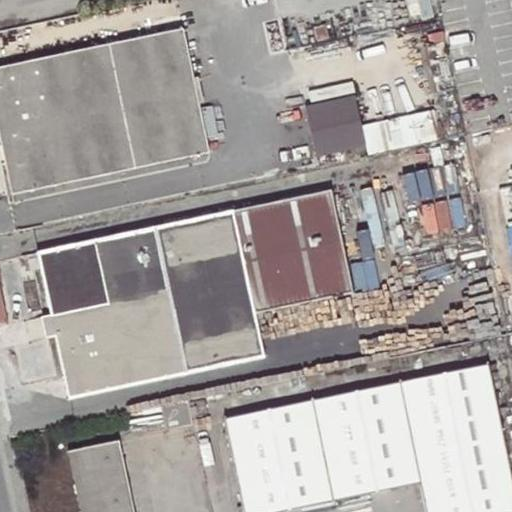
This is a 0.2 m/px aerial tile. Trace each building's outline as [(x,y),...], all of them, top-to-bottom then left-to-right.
[(181,28),(0,67),(0,148),(10,195),(208,151),(202,127),(215,124),(211,107),(199,110),(181,28)] [(365,144),(355,94),(305,104),(316,154),(365,144)] [(330,189),(20,255),(24,270),(39,266),(50,315),(54,335),(63,375),(69,400),(263,357),(254,314),(351,293),(330,189)] [(54,335),(50,315),(39,318),(44,337),(54,335)] [(511,511),(511,489),(485,365),(224,420),(243,511),(282,511),(418,483),(424,511),(511,511)] [(187,400),(161,405),(167,432),(193,426),(187,400)] [(132,511),(119,442),(66,453),(77,511),(132,511)]
